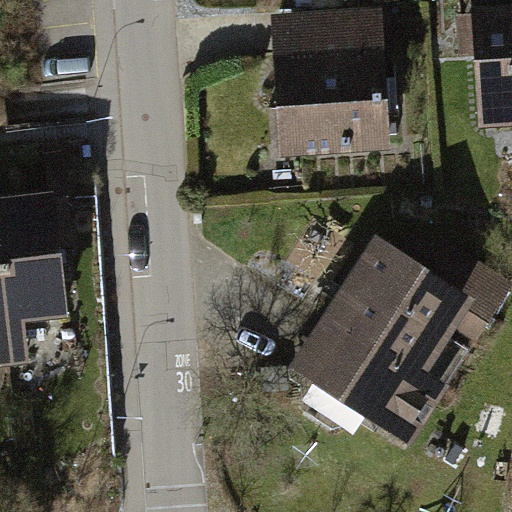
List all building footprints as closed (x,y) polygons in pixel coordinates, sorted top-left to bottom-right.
[(511,18),(474,20),(479,147),(511,145),(511,18)] [(379,19),(269,23),(275,169),(385,165),(379,19)] [(52,199),(0,204),(0,256),(9,338),(67,331),(52,199)] [(364,238),(278,359),(376,428),(462,307),(364,238)] [(0,256),(0,338),(9,338),(0,256)]
